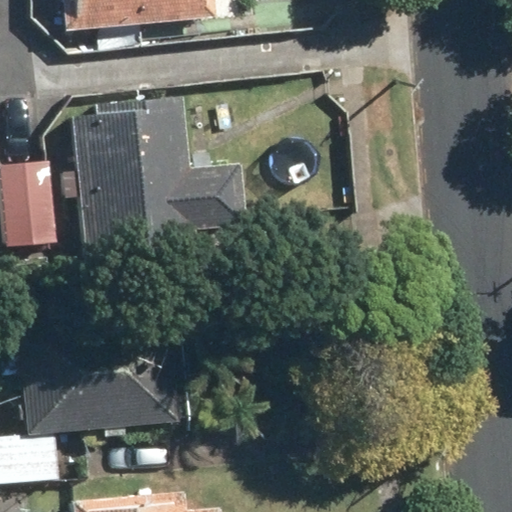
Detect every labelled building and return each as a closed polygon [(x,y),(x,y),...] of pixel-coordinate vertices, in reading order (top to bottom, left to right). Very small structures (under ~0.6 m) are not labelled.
[(58,0),(60,26),(216,15),(215,0),(58,0)] [(186,102),(75,108),(83,260),(201,254),(199,226),(248,223),(244,162),(189,166),(186,102)] [(50,160),(0,163),(0,204),(2,243),(55,239),(50,160)] [(184,420),(177,306),(16,316),(24,432),(0,433),(0,479),(55,476),(51,428),(184,420)] [(182,507),(180,488),(75,497),(76,511),(219,511),(219,504),(182,507)]
